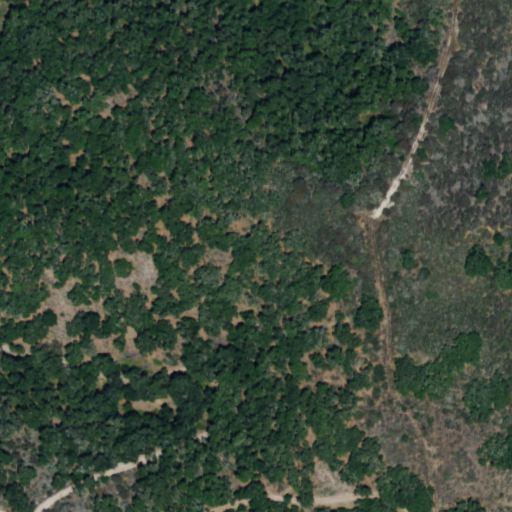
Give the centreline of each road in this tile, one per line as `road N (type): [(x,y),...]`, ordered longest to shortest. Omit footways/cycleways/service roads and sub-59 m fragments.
road 1 (track): [(457,0),(422,131),(370,238),(391,390),(425,444),(434,511)]
road 2 (track): [(0,350),(97,376),(181,373),(211,391),(211,412),(193,437),(71,486),(36,511)]
road 3 (track): [(208,511),(257,498),(369,494),(408,511)]
road 4 (track): [(391,390),(329,450),(257,498)]
